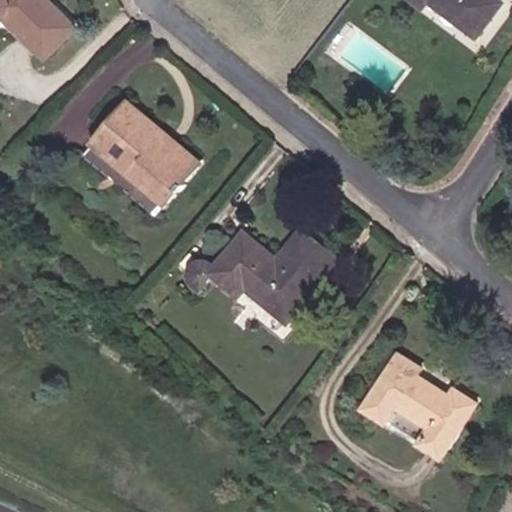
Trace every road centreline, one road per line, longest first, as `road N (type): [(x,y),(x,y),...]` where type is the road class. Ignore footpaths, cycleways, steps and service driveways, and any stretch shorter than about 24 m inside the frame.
road 1 (residential): [(148,0),(435,240)]
road 2 (residential): [(435,240),(511,123)]
